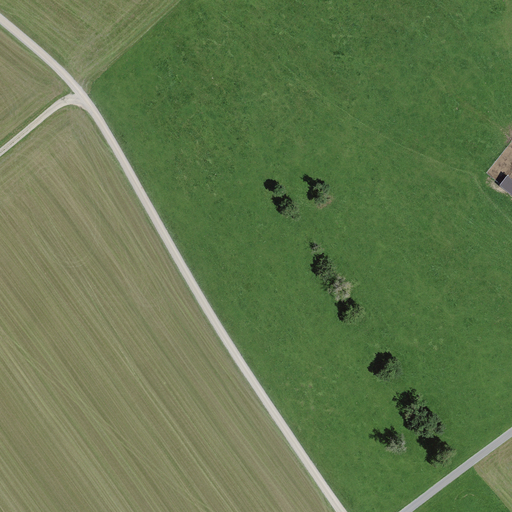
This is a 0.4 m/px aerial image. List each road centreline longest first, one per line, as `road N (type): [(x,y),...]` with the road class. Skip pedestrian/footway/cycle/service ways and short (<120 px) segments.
road 1 (track): [(0,16),(79,91),(345,511)]
road 2 (unclassified): [(411,511),(511,436)]
